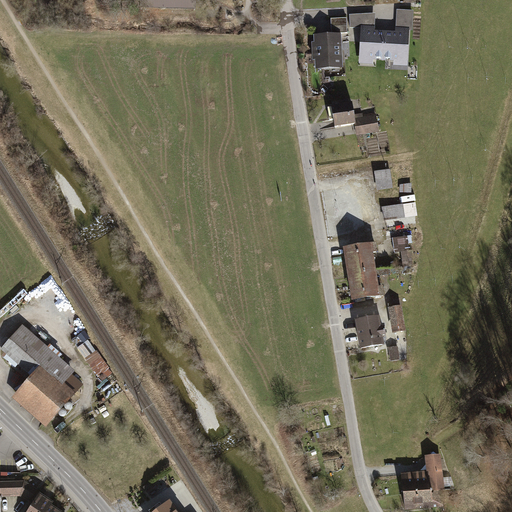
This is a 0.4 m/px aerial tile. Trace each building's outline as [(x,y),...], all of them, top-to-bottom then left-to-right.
[(154,0),(154,12),(195,13),(195,0),(154,0)] [(396,11),(396,29),(410,29),(413,29),(413,11),(396,11)] [(350,29),(361,28),(374,29),(375,14),(351,16),(350,29)] [(331,20),(332,35),(341,35),(347,35),(347,20),(331,20)] [(374,31),(374,29),(361,28),(360,68),(376,68),(377,60),(385,60),(385,31),(374,31)] [(409,68),(410,29),(396,29),(395,31),(385,31),(385,60),(392,61),(392,67),(409,68)] [(342,71),(341,35),(332,35),(314,36),(314,45),(311,45),(312,61),(315,61),(315,72),(342,71)] [(349,104),(327,108),(331,129),(353,125),(349,104)] [(375,116),(354,120),(358,140),(379,135),(375,116)] [(390,171),(374,173),(377,193),(393,191),(390,171)] [(416,204),(382,209),(384,224),(418,219),(416,204)] [(396,232),(397,239),(407,238),(413,237),(412,229),(396,232)] [(397,239),(393,240),(395,254),(409,252),(407,238),(397,239)] [(375,243),(341,249),(351,304),(379,299),(372,256),(377,255),(375,243)] [(402,308),(387,311),(391,335),(406,333),(402,308)] [(378,318),(355,322),(360,352),(383,348),(382,339),(385,338),(383,330),(380,331),(378,318)] [(75,373),(22,326),(1,350),(32,378),(13,399),(45,428),(81,388),(70,378),(75,373)] [(396,347),(389,348),(392,364),(398,363),(396,347)] [(401,475),(403,496),(442,492),(444,492),(441,456),(425,457),(426,473),(401,475)] [(21,496),(33,505),(39,496),(41,493),(24,483),(17,483),(17,480),(1,481),(1,484),(1,497),(21,496)] [(150,498),(157,493),(150,483),(143,488),(150,498)] [(443,508),(442,492),(403,496),(404,511),(443,508)] [(51,504),(39,496),(33,505),(28,511),(45,511),(49,507),(51,504)] [(151,511),(179,511),(169,498),(151,511)]
